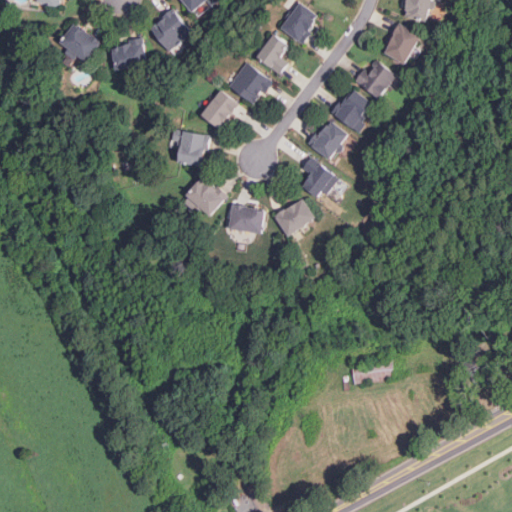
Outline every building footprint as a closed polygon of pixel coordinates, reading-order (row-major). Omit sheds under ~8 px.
[(186,0),(198,13),(212,0),(186,0)] [(430,21),(408,15),(411,0),(435,0),(435,2),(436,2),(434,11),(433,10),(430,21)] [(306,44),(284,28),(302,3),(321,17),(311,31),(314,34),(306,44)] [(174,52),(154,27),(176,9),(196,34),(174,52)] [(388,53),(409,64),(425,35),(404,24),(388,53)] [(66,54),(70,49),(61,43),(76,25),(78,27),(80,25),(88,31),(87,32),(92,35),(92,34),(104,43),(88,63),(79,56),(76,61),(66,54)] [(293,61),(286,56),(294,44),(278,32),(260,56),(284,74),(293,61)] [(119,69),(115,48),(136,45),(135,40),(146,38),(151,63),(119,69)] [(384,99),(357,80),(366,68),(369,70),(377,60),(400,77),(384,99)] [(256,103),(233,87),(250,62),(278,82),(269,94),(265,91),(256,103)] [(225,130),(202,111),(214,96),(216,97),(223,89),(241,104),(230,118),(233,120),(225,130)] [(358,127),(336,111),(344,101),(348,104),(358,90),(376,102),(358,127)] [(334,159),(312,142),(319,133),(323,136),(334,120),(352,134),(334,159)] [(203,165),(182,162),(188,131),(216,136),(214,149),(206,147),(203,165)] [(321,198),(305,185),(313,174),(306,168),(315,157),(339,176),(321,198)] [(214,214),(190,195),(204,178),(207,176),(230,194),(214,214)] [(279,215),(294,237),(321,217),(306,196),(279,215)] [(265,232),(234,228),(237,205),(268,209),(265,232)] [(375,362),(355,364),(351,361),(360,337),(381,345),(375,362)] [(375,362),(395,360),(398,380),(357,384),(355,364),(375,362)] [(243,501),(249,511),(250,511),(269,503),(264,490),(243,501)]
